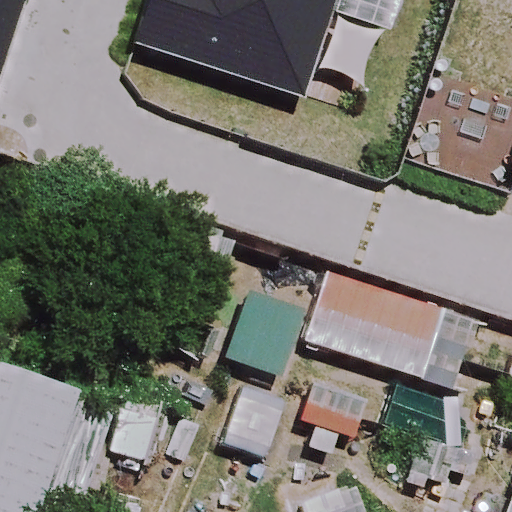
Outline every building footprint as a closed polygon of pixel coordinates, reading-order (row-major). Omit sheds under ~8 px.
[(227,0),(257,11),(268,0),(227,0)] [(511,28),(501,63),(511,66),(511,28)] [(65,511),(101,406),(0,371),(0,511),(65,511)] [(314,401),(241,375),(217,441),(290,468),(314,401)] [(511,511),(511,479),(500,511),(511,511)]
